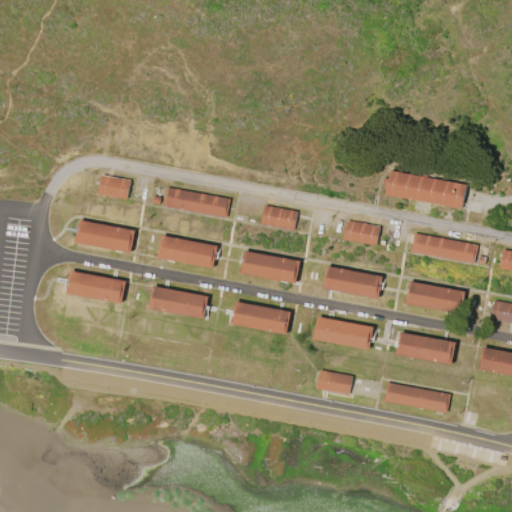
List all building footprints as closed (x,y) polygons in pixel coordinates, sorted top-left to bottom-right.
[(386,196),(390,171),(466,184),(462,209),(386,196)] [(97,195),(100,175),(130,179),(126,199),(97,195)] [(162,207),(165,187),(230,198),(227,218),(162,207)] [(261,225),(264,206),(297,212),(294,231),(261,225)] [(75,242),(79,220),(133,231),(129,252),(75,242)] [(346,240),(348,222),(383,227),(380,245),(346,240)] [(410,253),(413,234),(475,244),(472,263),(410,253)] [(155,257),(159,235),(215,246),(211,268),(155,257)] [(511,270),(500,269),(503,250),(511,251),(511,270)] [(239,273),(244,251),(298,261),(294,284),(239,273)] [(321,289),(325,266),(382,277),(378,299),(321,289)] [(117,303),(121,280),(64,270),(60,293),(117,303)] [(403,304),(407,281),(462,291),(457,314),(403,304)] [(200,320),(205,296),(149,285),(144,309),(200,320)] [(511,320),(491,317),(494,300),(511,303),(511,320)] [(283,334),(288,311),(235,301),(230,324),(283,334)] [(311,340),(315,318),(370,328),(366,349),(311,340)] [(395,357),(399,334),(453,343),(449,366),(395,357)] [(511,376),(476,371),(480,348),(511,352),(511,376)] [(316,389),(318,370),(354,375),(352,394),(316,389)] [(384,402),(387,384),(450,395),(447,413),(384,402)]
